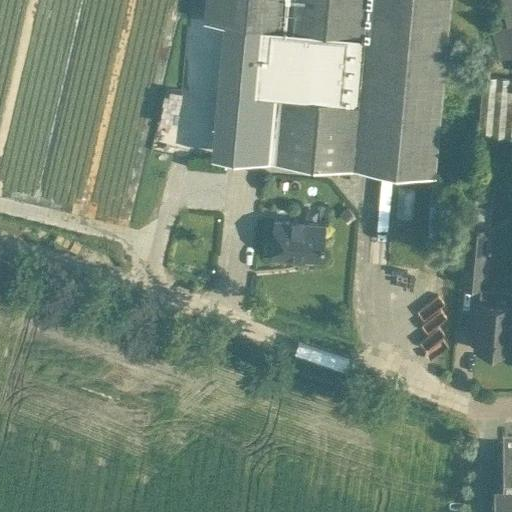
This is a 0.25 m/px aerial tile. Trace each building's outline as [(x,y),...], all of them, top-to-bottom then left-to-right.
[(205,0),(204,21),(223,23),(217,89),(277,95),(271,159),(371,168),(386,0),(205,0)] [(386,0),(371,168),(435,173),(436,153),(450,0),(386,0)] [(511,76),(483,74),(477,135),(511,138),(511,0),(500,0),(506,24),(492,28),(499,58),(506,56),(509,70),(511,69),(511,76)] [(341,212),(347,220),(355,213),(348,206),(341,212)] [(274,219),(271,256),(303,259),(304,256),(322,258),(325,224),(274,219)] [(488,226),(464,224),(458,284),(482,287),(488,226)] [(479,301),(475,348),(483,348),(487,351),(495,352),(499,350),(507,350),(508,336),(511,333),(511,324),(510,320),(511,304),(479,301)] [(493,506),(493,511),(511,511),(511,453),(501,454),(502,506),(493,506)]
